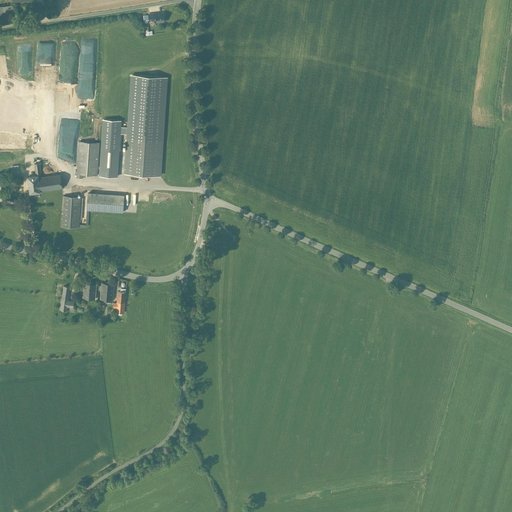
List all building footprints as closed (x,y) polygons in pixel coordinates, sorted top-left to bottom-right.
[(13,4),(0,6),(0,14),(15,13),(14,5),(13,4)] [(164,13),(155,14),(152,14),(153,20),(155,20),(156,23),(165,21),(164,13)] [(166,77),(132,75),(129,127),(128,133),(126,173),(129,173),(159,175),(166,77)] [(122,120),(103,119),(99,175),(118,176),(121,133),(128,133),(129,127),(121,126),(122,120)] [(99,142),(79,141),(77,163),(83,163),(82,174),(83,174),(97,175),(98,169),(99,142)] [(42,177),(38,177),(40,191),(62,187),(60,174),(59,174),(42,177)] [(36,175),(28,176),(30,193),(39,192),(40,191),(38,177),(38,175),(36,175)] [(124,195),(94,193),(93,210),(123,211),(124,195)] [(81,197),(63,195),(61,226),(79,227),(81,197)] [(96,283),(84,282),(83,297),(95,298),(96,283)] [(114,283),(102,282),(102,285),(101,290),(101,298),(112,299),(114,283)] [(70,287),(64,286),(61,310),(67,310),(67,306),(68,300),(70,287)] [(126,292),(118,291),(117,303),(113,302),(113,307),(113,312),(124,312),(126,292)]
